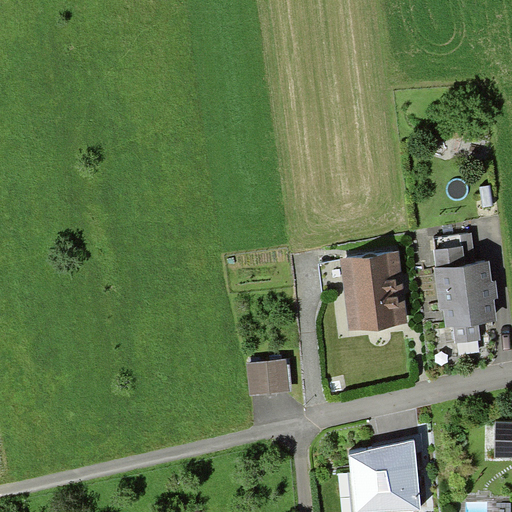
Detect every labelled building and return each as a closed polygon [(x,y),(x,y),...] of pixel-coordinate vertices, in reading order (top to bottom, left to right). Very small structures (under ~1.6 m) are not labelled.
[(399,250),(339,259),(350,332),(410,323),(399,250)] [(484,253),(435,260),(445,337),(495,330),(484,253)] [(288,357),(247,361),(250,395),(293,390),(288,357)] [(511,412),(495,413),(496,456),(511,455),(511,412)] [(419,436),(351,449),(357,510),(425,505),(419,436)]
